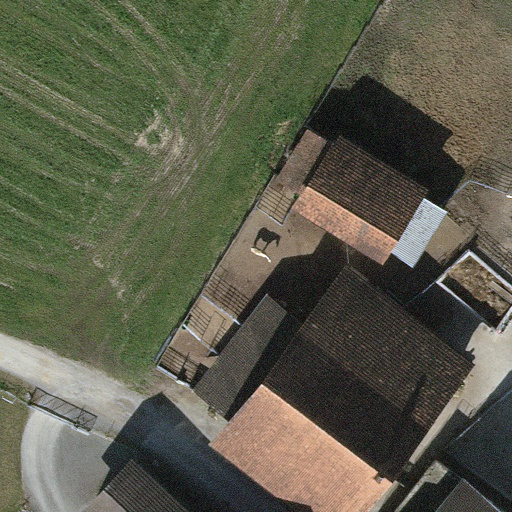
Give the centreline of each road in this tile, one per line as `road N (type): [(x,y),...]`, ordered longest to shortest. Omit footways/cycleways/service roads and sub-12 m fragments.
road 1 (track): [(0,350),(124,409),(253,511)]
road 2 (track): [(511,352),(369,511)]
road 3 (track): [(67,378),(41,446),(54,511)]
